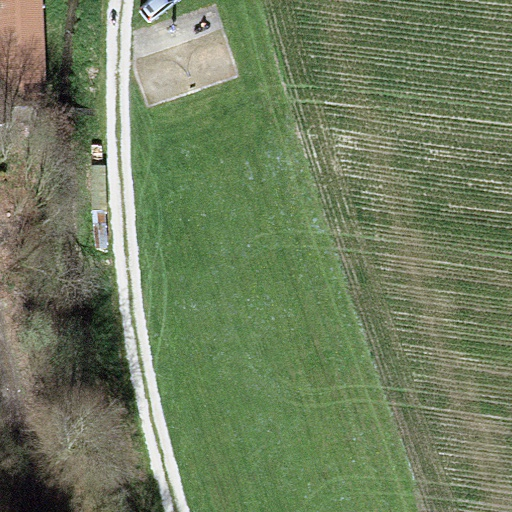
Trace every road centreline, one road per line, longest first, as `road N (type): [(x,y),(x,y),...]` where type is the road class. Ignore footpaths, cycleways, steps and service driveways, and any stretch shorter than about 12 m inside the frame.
road 1 (track): [(180,511),(136,340),(119,167),(122,0)]
road 2 (track): [(30,511),(0,388)]
